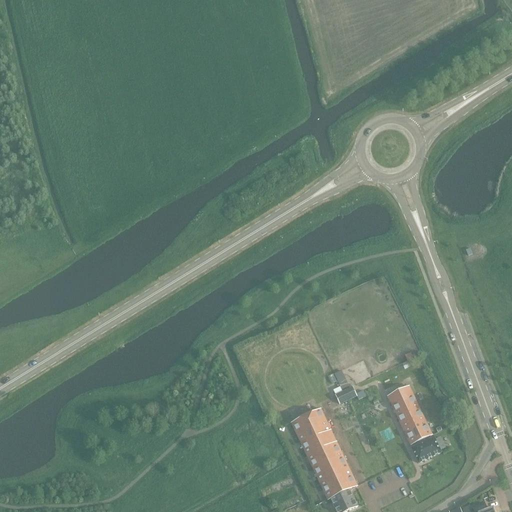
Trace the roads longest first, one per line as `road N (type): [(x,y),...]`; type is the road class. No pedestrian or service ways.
road 1 (tertiary): [(310,198),(0,388)]
road 2 (unclassified): [(499,438),(427,248)]
